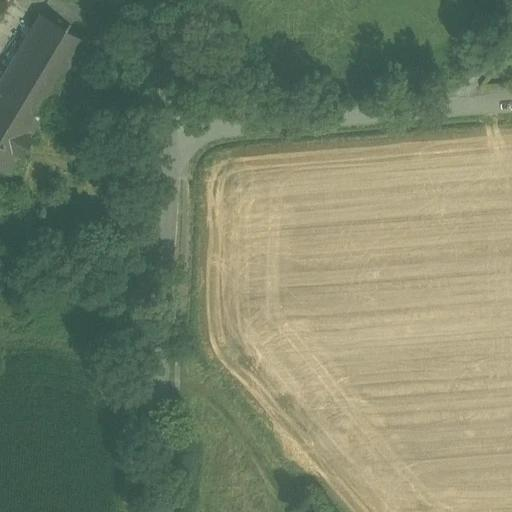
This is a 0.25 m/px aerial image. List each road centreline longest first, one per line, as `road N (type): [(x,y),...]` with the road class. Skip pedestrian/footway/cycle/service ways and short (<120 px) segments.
road 1 (unclassified): [(176,130),(149,511)]
road 2 (unclassified): [(511,102),(176,130)]
road 3 (unclassified): [(176,130),(151,0)]
